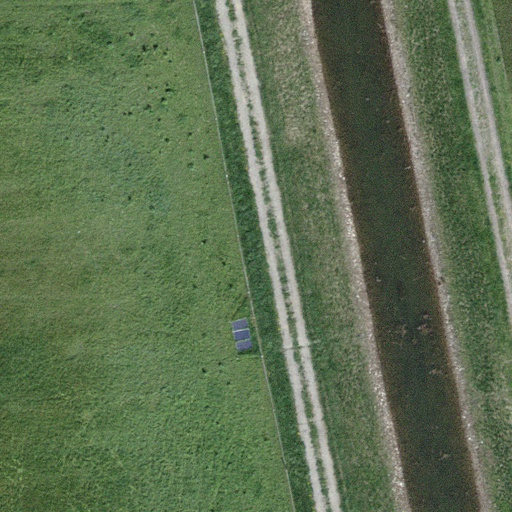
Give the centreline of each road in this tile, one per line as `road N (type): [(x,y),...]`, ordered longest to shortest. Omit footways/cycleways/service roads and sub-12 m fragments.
road 1 (track): [(225,0),(325,511)]
road 2 (track): [(458,0),(511,265)]
